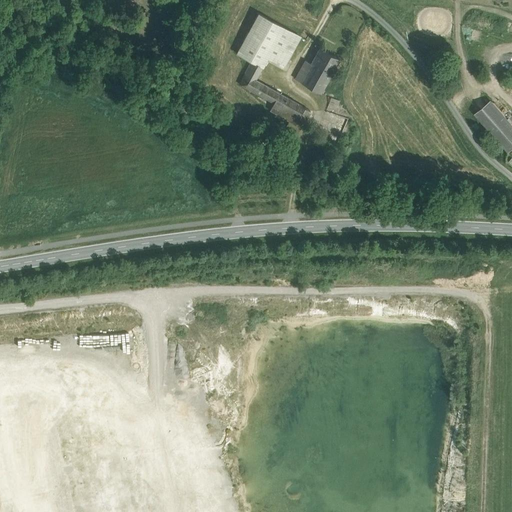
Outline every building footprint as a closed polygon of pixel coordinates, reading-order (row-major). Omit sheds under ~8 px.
[(95,4),(89,0),(80,0),(77,5),(90,13),(95,4)] [(192,0),(168,0),(164,11),(186,19),(192,0)] [(258,14),(237,55),(252,62),(273,22),(258,14)] [(300,37),(273,22),(252,62),(263,68),(269,57),(285,65),(300,37)] [(468,30),(467,41),(488,43),(488,32),(468,30)] [(340,59),(320,48),(312,62),(332,73),(340,59)] [(511,64),(511,54),(500,54),(499,64),(511,64)] [(332,73),(312,62),(311,64),(306,61),(297,79),(301,83),(321,94),(332,73)] [(263,68),(252,62),(245,76),(250,79),(250,78),(256,81),(263,68)] [(250,79),(245,76),(240,85),(245,88),(250,79)] [(256,81),(250,78),(250,79),(245,88),(282,108),(287,98),(256,81)] [(298,105),(287,98),(282,108),(278,115),(289,121),(298,105)] [(328,107),(337,110),(340,101),(331,98),(328,107)] [(511,147),(511,125),(491,100),(475,113),(508,151),(511,147)] [(289,121),(286,128),(298,135),(310,112),(298,105),(289,121)] [(327,111),(321,126),(343,134),(348,118),(327,111)]
